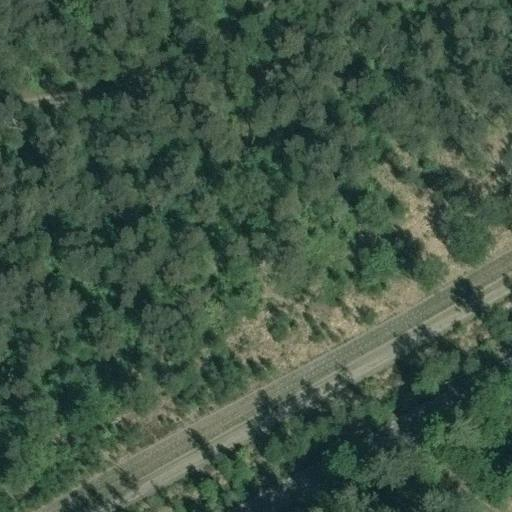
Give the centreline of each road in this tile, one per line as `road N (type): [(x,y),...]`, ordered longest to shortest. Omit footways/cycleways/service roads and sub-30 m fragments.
road 1 (track): [(511,288),(103,511)]
road 2 (track): [(266,0),(187,66),(118,94),(0,111)]
road 3 (tertiary): [(255,511),(511,371)]
road 4 (track): [(498,511),(396,435)]
